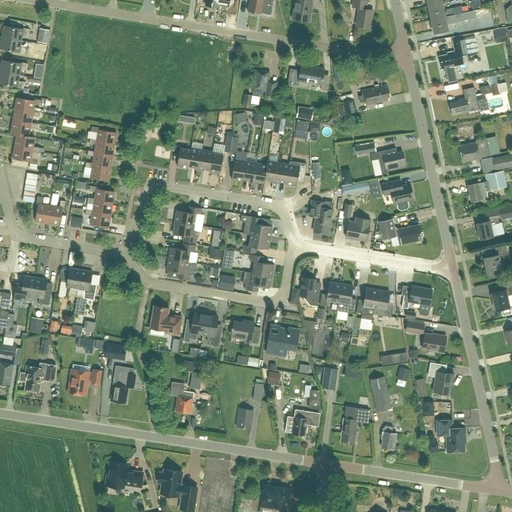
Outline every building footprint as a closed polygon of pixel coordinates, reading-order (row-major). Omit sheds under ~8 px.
[(250,0),(248,12),(261,14),(262,12),(271,13),(273,0),(250,0)] [(295,0),(293,19),(309,22),(312,4),(311,4),(311,0),(295,0)] [(371,20),(373,11),(366,10),(368,1),(361,0),(353,0),(352,8),(359,9),(356,26),(372,28),(373,20),(371,20)] [(478,0),(476,0),(470,1),(471,9),(480,8),(478,0)] [(447,11),(443,12),(441,3),(428,6),(431,20),(448,16),(447,11)] [(454,14),(463,13),(462,6),(453,8),(454,14)] [(463,13),(454,14),(455,21),(464,19),(463,13)] [(431,20),(434,34),(447,31),(445,21),(449,20),(448,16),(431,20)] [(3,26),(1,37),(21,41),(22,35),(28,36),(29,29),(23,28),(23,29),(3,26)] [(175,46),(177,34),(162,30),(160,42),(175,46)] [(495,32),(497,42),(507,40),(504,30),(495,32)] [(463,64),(461,55),(478,51),(474,36),(452,41),(454,52),(447,53),(447,55),(439,57),(442,69),(463,64)] [(26,48),(20,47),(21,41),(1,37),(0,45),(0,49),(19,52),(18,53),(25,54),(26,48)] [(485,51),(474,54),(476,60),(487,57),(485,51)] [(21,63),(2,60),(0,69),(0,71),(19,75),(20,69),(26,70),(28,64),(21,62),(21,63)] [(339,61),(331,62),(333,70),(340,69),(339,61)] [(35,64),(34,72),(42,73),(44,65),(35,64)] [(300,71),(291,70),(289,83),(298,85),(299,81),(322,85),(324,69),(301,65),(300,71)] [(24,82),(18,81),(19,75),(0,71),(0,83),(17,87),(17,88),(23,89),(24,82)] [(254,71),(251,88),(265,90),(264,97),(275,98),(277,87),(268,85),(270,74),(254,71)] [(499,93),(497,83),(490,85),(492,94),(499,93)] [(492,93),(490,85),(480,87),(482,95),(492,93)] [(362,91),(363,95),(359,96),(361,102),(364,101),(365,105),(388,100),(388,97),(390,97),(388,88),(386,88),(385,86),(362,91)] [(458,101),(449,103),(452,116),(469,112),(469,114),(489,109),(486,98),(477,100),(474,87),(463,90),(465,98),(457,100),(458,101)] [(243,103),(252,104),(254,95),(244,93),(243,103)] [(34,101),(16,98),(14,110),(33,113),(33,111),(34,104),(41,105),(41,100),(34,99),(34,101)] [(357,111),(354,99),(338,103),(340,115),(346,114),(357,111)] [(297,118),(305,119),(307,109),(298,107),(297,118)] [(31,125),(31,123),(32,116),(39,117),(40,112),(33,111),(33,113),(14,110),(12,122),(31,125)] [(393,112),(370,117),(370,114),(357,117),(359,125),(370,123),(373,132),(396,127),(393,112)] [(262,125),(264,115),(255,114),(254,124),(262,125)] [(270,130),(272,118),(266,117),(263,129),(270,130)] [(273,131),(283,133),(285,119),(276,117),(273,131)] [(296,120),(294,130),(306,132),(307,122),(296,120)] [(12,122),(10,134),(16,135),(29,137),(29,136),(30,128),(37,129),(38,124),(31,123),(31,125),(12,122)] [(99,128),(92,126),(91,132),(97,133),(96,139),(96,142),(114,145),(116,133),(98,130),(99,128)] [(208,126),(207,133),(214,135),(216,128),(208,126)] [(35,137),(29,136),(29,137),(16,135),(14,146),(33,149),(32,152),(39,153),(40,148),(33,147),(35,137)] [(232,136),(230,152),(237,153),(240,137),(232,136)] [(94,154),(112,157),(114,145),(96,142),(96,139),(90,138),(89,143),(95,144),(94,151),(94,154)] [(459,146),(462,162),(480,159),(480,157),(490,155),(486,139),(476,141),(476,143),(459,146)] [(375,143),(355,146),(357,154),(376,151),(375,143)] [(30,163),(37,165),(38,160),(31,158),(32,152),(33,149),(14,146),(12,159),(30,162),(30,163)] [(190,150),(180,148),(177,166),(188,168),(188,167),(191,150),(190,150)] [(191,150),(188,167),(196,168),(196,172),(200,173),(201,169),(199,168),(202,150),(191,148),(190,150),(191,150)] [(378,158),(381,174),(387,173),(386,170),(405,166),(403,155),(401,155),(400,152),(396,153),(395,148),(370,153),(371,160),(378,158)] [(110,168),(112,157),(94,154),(94,151),(88,150),(87,155),(93,156),(92,163),(92,165),(110,168)] [(213,151),(212,151),(202,150),(199,168),(201,169),(209,170),(212,153),(213,151)] [(236,153),(234,161),(245,163),(245,161),(246,161),(247,152),(238,151),(237,153),(236,153)] [(209,170),(209,172),(220,174),(223,155),(212,153),(209,170)] [(511,153),(493,158),(495,170),(511,166),(511,153)] [(234,161),(231,180),(242,181),(243,180),(242,180),(245,163),(234,161)] [(255,182),(253,181),(256,163),(245,161),(245,163),(242,180),(243,180),(251,181),(250,185),(255,186),(255,182)] [(267,161),(267,162),(266,165),(267,165),(264,179),(265,179),(273,181),(272,185),(277,185),(277,181),(275,181),(278,162),(267,161)] [(90,178),(108,181),(110,168),(92,165),(92,163),(86,162),(85,167),(91,168),(90,178)] [(277,181),(285,183),(286,183),(288,166),(289,166),(289,164),(278,162),(275,181),(277,181)] [(253,181),(255,182),(264,183),(265,179),(264,179),(267,165),(266,165),(256,163),(253,181)] [(285,183),(285,184),(296,186),(298,175),(304,176),(306,164),(300,163),(299,168),(289,166),(288,166),(286,183),(285,183)] [(482,199),(487,197),(486,191),(507,186),(503,171),(485,175),(487,182),(479,183),(468,185),(471,201),(482,199)] [(49,176),(48,185),(56,185),(57,176),(49,176)] [(342,177),(343,185),(353,183),(352,176),(342,177)] [(377,180),(367,183),(370,198),(381,196),(377,180)] [(397,203),(398,209),(401,210),(406,209),(408,206),(407,200),(413,199),(410,184),(401,186),(400,180),(381,184),(384,195),(391,194),(393,203),(397,203)] [(354,184),(341,187),(343,195),(356,192),(354,184)] [(112,204),(114,192),(96,189),(97,187),(90,186),(89,191),(95,192),(94,198),(94,201),(112,204)] [(38,204),(35,222),(47,224),(50,205),(41,204),(42,197),(37,196),(36,204),(38,204)] [(94,201),(94,198),(88,197),(87,203),(93,204),(92,210),(92,213),(110,216),(112,204),(94,201)] [(47,224),(59,226),(62,208),(64,208),(65,201),(60,200),(59,207),(50,205),(47,224)] [(316,217),(313,232),(328,234),(332,210),(322,208),(323,203),(311,201),(309,216),(316,217)] [(345,204),(343,216),(349,217),(351,205),(345,204)] [(511,217),(511,205),(500,209),(502,220),(511,217)] [(188,212),(176,210),(174,222),(194,225),(196,214),(201,215),(202,209),(189,206),(188,212)] [(90,225),(108,228),(110,216),(92,213),(92,210),(86,209),(85,214),(91,216),(90,225)] [(243,233),(250,235),(270,238),(272,226),(260,224),(261,218),(241,215),(240,221),(245,222),(243,233)] [(499,223),(497,216),(488,218),(489,221),(476,224),(480,239),(493,237),(491,225),(499,223)] [(71,217),(69,225),(79,227),(81,219),(71,217)] [(366,241),(368,228),(370,220),(355,217),(354,222),(348,221),(345,238),(366,241)] [(379,222),(383,239),(399,236),(401,244),(422,240),(419,225),(394,230),(392,219),(379,222)] [(224,224),(224,227),(226,230),(230,230),(233,227),(233,224),(230,221),(226,221),(224,224)] [(198,231),(193,231),(194,225),(174,222),(172,233),(184,235),(183,241),(196,243),(198,231)] [(268,249),(270,238),(250,235),(249,246),(244,245),(243,251),(256,253),(256,247),(268,249)] [(182,249),(170,247),(168,259),(188,262),(190,251),(195,252),(196,245),(183,243),(182,249)] [(488,276),(502,272),(500,261),(509,259),(507,246),(495,249),(497,256),(484,259),(488,276)] [(210,248),(209,254),(221,256),(222,250),(210,248)] [(252,273),(272,276),(274,264),(262,263),(263,257),(250,255),(249,261),(254,262),(252,273)] [(223,258),(222,266),(231,267),(233,259),(223,258)] [(177,278),(190,280),(191,281),(193,268),(187,267),(188,262),(168,259),(166,270),(178,272),(177,278)] [(69,297),(71,288),(78,289),(81,270),(69,268),(67,281),(61,280),(58,295),(69,297)] [(90,285),(93,272),(81,270),(78,289),(85,290),(83,299),(86,299),(94,300),(96,286),(90,285)] [(242,283),(245,284),(245,289),(257,292),(258,286),(270,288),(272,276),(252,273),(244,271),(242,283)] [(218,288),(229,290),(231,276),(221,274),(218,288)] [(35,278),(24,276),(21,288),(16,288),(14,299),(32,302),(33,297),(32,297),(35,278)] [(315,279),(302,277),(300,294),(305,300),(307,297),(312,298),(311,303),(318,304),(319,293),(313,292),(315,279)] [(33,297),(39,298),(38,303),(49,305),(51,293),(45,292),(47,280),(35,278),(32,297),(33,297)] [(207,279),(206,286),(215,288),(217,280),(207,279)] [(511,314),(507,296),(511,295),(511,281),(503,284),(504,291),(491,294),(495,311),(501,310),(502,316),(511,314)] [(341,284),(329,282),(327,294),(321,293),(319,305),(325,306),(326,301),(338,303),(341,284)] [(350,298),(352,285),(341,284),(338,303),(336,311),(352,313),(352,311),(354,311),(356,299),(350,298)] [(409,297),(403,296),(401,308),(407,309),(409,302),(420,304),(420,305),(419,313),(420,314),(426,315),(428,314),(432,290),(411,286),(409,297)] [(377,290),(366,288),(364,300),(358,299),(356,311),(363,312),(362,316),(373,318),(372,323),(374,309),(377,290)] [(76,297),(74,313),(83,315),(86,299),(83,299),(85,290),(78,289),(76,297)] [(289,302),(297,303),(299,290),(291,289),(289,302)] [(387,304),(389,291),(377,290),(374,309),(381,310),(380,315),(391,317),(393,305),(387,304)] [(0,307),(8,309),(11,294),(0,291),(0,307)] [(182,317),(168,315),(169,308),(154,306),(150,328),(170,331),(169,333),(179,335),(182,317)] [(1,310),(0,313),(0,326),(6,328),(7,323),(9,313),(9,311),(1,310)] [(196,340),(197,334),(202,335),(206,314),(194,313),(192,324),(186,323),(183,341),(189,342),(190,339),(196,340)] [(202,335),(208,335),(207,341),(213,342),(212,346),(218,347),(221,329),(215,328),(217,316),(206,314),(202,335)] [(354,317),(347,316),(346,326),(352,327),(354,317)] [(352,327),(359,328),(361,318),(354,317),(352,327)] [(85,320),(84,330),(92,332),(93,332),(94,322),(85,320)] [(315,322),(303,320),(305,328),(306,329),(309,343),(311,343),(313,330),(314,330),(315,322)] [(51,327),(51,332),(57,333),(58,328),(59,322),(53,321),(52,327),(51,327)] [(253,326),(253,322),(247,321),(246,323),(234,321),(231,336),(245,338),(245,341),(258,343),(260,328),(253,326)] [(407,321),(406,331),(422,334),(424,324),(407,321)] [(31,322),(30,332),(42,334),(43,324),(31,322)] [(72,329),(71,335),(81,336),(82,328),(72,326),(72,329)] [(278,330),(277,335),(269,334),(266,353),(285,356),(286,348),(295,350),(298,330),(288,328),(288,331),(278,330)] [(342,333),(340,341),(348,342),(349,334),(342,333)] [(422,349),(443,352),(446,336),(437,335),(437,336),(425,334),(422,349)] [(48,353),(50,340),(43,339),(41,352),(48,353)] [(16,345),(3,343),(1,354),(1,355),(14,357),(16,345)] [(104,356),(124,359),(126,347),(106,344),(104,356)] [(406,352),(388,355),(390,363),(407,360),(406,352)] [(238,355),(237,363),(247,365),(248,357),(238,355)] [(185,360),(184,370),(193,372),(195,362),(185,360)] [(0,384),(10,386),(13,364),(0,362),(0,384)] [(56,366),(41,363),(40,368),(26,366),(25,373),(20,372),(19,380),(26,381),(25,389),(39,391),(41,377),(45,378),(45,380),(54,381),(56,366)] [(446,366),(430,363),(428,376),(435,377),(433,392),(449,395),(451,382),(453,382),(454,374),(445,373),(446,366)] [(73,364),(69,393),(86,396),(88,381),(92,382),(92,384),(99,385),(101,371),(94,370),(93,373),(89,372),(80,371),(81,366),(73,364)] [(324,367),(322,387),(335,389),(337,369),(324,367)] [(399,368),(397,375),(407,377),(409,370),(399,368)] [(269,371),(267,383),(276,385),(278,373),(269,371)] [(110,401),(126,403),(128,387),(134,388),(136,375),(121,372),(118,385),(113,384),(110,401)] [(202,374),(192,372),(190,388),(200,389),(202,374)] [(384,376),(369,380),(376,412),(391,408),(384,376)] [(262,400),(264,384),(255,383),(253,399),(262,400)] [(170,387),(169,395),(178,396),(178,395),(182,396),(183,391),(183,389),(170,387)] [(425,387),(417,388),(419,397),(426,395),(425,387)] [(311,390),(309,407),(321,408),(318,390),(311,390)] [(190,413),(194,393),(183,391),(182,396),(178,395),(178,396),(175,411),(190,413)] [(424,402),(424,415),(435,415),(434,401),(424,402)] [(352,443),(352,442),(355,442),(357,421),(359,421),(358,421),(368,423),(370,411),(369,409),(346,406),(345,414),(346,415),(346,418),(343,418),(340,441),(342,441),(342,442),(352,443)] [(250,429),(253,410),(239,408),(236,427),(250,429)] [(284,416),(282,431),(292,433),(304,435),(306,424),(317,426),(319,414),(303,411),(295,410),(294,417),(284,416)] [(452,420),(437,420),(437,435),(446,435),(447,452),(464,451),(463,438),(465,438),(465,428),(452,428),(452,420)] [(394,449),(396,433),(392,433),(393,427),(385,426),(384,432),(382,431),(381,438),(382,438),(381,447),(394,449)] [(107,477),(106,476),(105,486),(123,488),(124,484),(141,487),(143,473),(126,470),(127,464),(110,462),(107,477)] [(163,483),(161,491),(161,493),(169,495),(178,496),(178,494),(182,495),(180,509),(193,511),(196,487),(184,485),(184,487),(179,486),(181,472),(164,469),(164,474),(160,473),(158,482),(163,483)] [(293,511),(293,506),(294,500),(291,499),(290,499),(289,498),(289,497),(289,496),(290,489),(265,485),(264,490),(262,490),(260,491),(259,497),(260,499),(262,499),(261,506),(279,509),(279,511),(293,511)]
